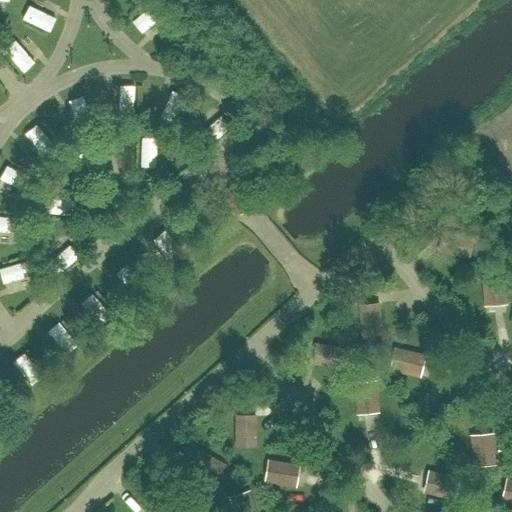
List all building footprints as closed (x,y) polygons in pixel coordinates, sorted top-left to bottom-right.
[(164,16),(154,5),(133,23),(142,35),(164,16)] [(49,33),(55,19),(29,7),(23,21),(49,33)] [(24,72),(34,62),(14,42),(4,52),(24,72)] [(134,89),(119,87),(117,116),(132,117),(134,89)] [(185,99),(171,93),(159,119),(173,125),(185,99)] [(83,99),(69,103),(76,131),(91,127),(83,99)] [(230,128),(220,117),(198,136),(208,147),(230,128)] [(38,129),(26,137),(43,161),(55,152),(38,129)] [(157,140),(142,138),(140,167),(154,168),(157,140)] [(89,148),(78,158),(97,180),(108,170),(89,148)] [(9,167),(2,180),(28,194),(35,181),(9,167)] [(49,200),(48,215),(76,217),(78,202),(49,200)] [(0,217),(0,232),(22,235),(23,220),(0,217)] [(170,263),(181,253),(162,232),(151,241),(170,263)] [(444,232),(440,251),(439,254),(470,261),(475,240),(444,232)] [(49,266),(59,277),(81,258),(71,247),(49,266)] [(134,294),(145,284),(127,262),(115,272),(134,294)] [(0,270),(4,284),(32,277),(28,263),(0,270)] [(484,308),(491,307),(506,306),(504,274),(482,276),(484,308)] [(101,322),(112,312),(93,291),(82,300),(101,322)] [(381,336),(379,304),(357,306),(360,338),(381,336)] [(77,348),(60,327),(49,336),(67,358),(77,348)] [(315,341),(312,363),(344,367),(347,346),(315,341)] [(420,377),(423,363),(425,356),(393,349),(388,370),(420,377)] [(43,379),(24,357),(13,366),(32,388),(43,379)] [(356,414),(372,413),(377,413),(375,381),(353,382),(356,414)] [(254,413),(232,415),(235,447),(256,445),(254,413)] [(491,433),(476,435),(470,435),(472,467),(494,466),(491,433)] [(195,452),(186,470),(215,484),(225,465),(196,451),(195,452)] [(294,487),(295,482),(299,466),(268,459),(263,480),(294,487)] [(427,471),(424,487),(422,493),(454,500),(459,479),(427,471)] [(511,502),(511,480),(505,479),(500,500),(511,502)] [(233,511),(256,511),(250,490),(229,497),(233,511)]
